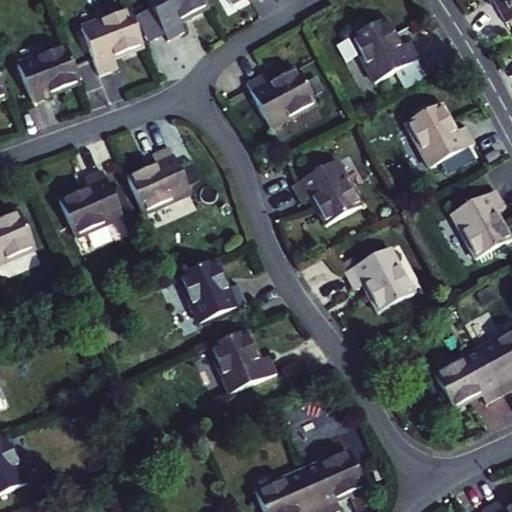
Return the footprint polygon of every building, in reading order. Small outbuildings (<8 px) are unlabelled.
[(210,9),(205,0),(147,0),(168,40),(186,31),(182,23),(210,9)] [(511,0),(493,0),(492,1),(505,25),(511,21),(511,0)] [(143,49),(129,12),(81,31),(100,76),(117,70),(113,60),(143,49)] [(374,85),(418,62),(408,43),(400,48),(385,20),(349,40),(337,47),(346,62),(358,56),(374,85)] [(79,84),(64,46),(16,65),(31,102),(79,84)] [(270,131),(314,107),(295,72),(269,86),(264,77),(246,86),(270,131)] [(404,126),(428,170),(473,146),(463,128),(454,133),(440,106),(404,126)] [(155,168),(126,180),(141,216),(189,195),(169,149),(150,158),(155,168)] [(309,199),(324,226),(360,207),(336,163),(290,188),(299,204),(309,199)] [(74,239),(121,218),(102,173),(84,181),(87,190),(58,202),(74,239)] [(474,260),(478,258),(480,263),(491,257),(489,252),(509,240),(495,215),(503,211),(494,194),(451,217),(474,260)] [(0,264),(34,250),(19,215),(0,222),(0,264)] [(364,286),(378,313),(413,295),(389,249),(345,272),(355,291),(364,286)] [(214,262),(177,278),(197,325),(244,305),(237,288),(228,292),(214,262)] [(245,331),(208,348),(229,396),(275,376),(268,358),(258,362),(245,331)] [(511,332),(478,351),(502,395),(511,390),(511,332)] [(502,395),(478,351),(432,376),(451,411),(480,396),(485,404),(502,395)] [(5,437),(0,439),(0,495),(26,484),(5,437)] [(301,472),(318,511),(336,511),(339,511),(335,501),(364,488),(347,451),(301,472)] [(318,511),(301,472),(255,494),(263,511),(318,511)] [(480,511),(511,511),(511,504),(504,509),(499,501),(480,511)]
